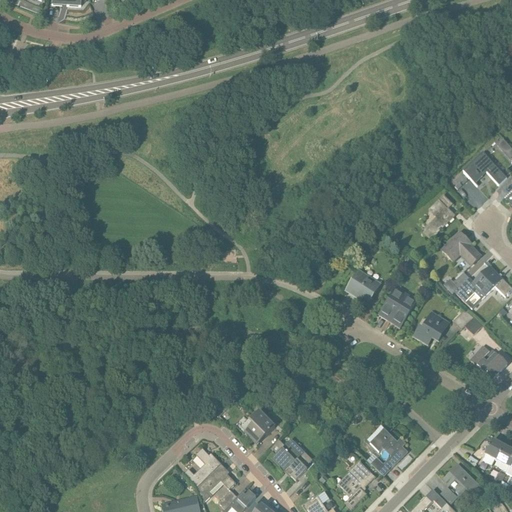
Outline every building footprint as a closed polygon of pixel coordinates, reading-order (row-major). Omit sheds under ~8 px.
[(51,0),(52,3),(67,3),(66,7),(80,8),(80,0),(51,0)] [(508,146),(504,142),(498,147),(502,151),(508,146)] [(499,187),(506,179),(483,155),(464,174),(477,188),(478,187),(475,184),(480,179),(482,181),(483,180),(477,174),(482,169),(499,187)] [(438,236),(437,236),(441,232),(441,231),(455,218),(448,211),(452,207),(443,197),(428,212),(436,220),(422,234),(431,243),(438,236)] [(460,258),(470,268),(480,258),(468,245),(466,247),(463,244),(466,241),(460,235),(442,253),(453,265),(460,258)] [(495,289),(505,299),(507,296),(508,297),(510,295),(509,295),(511,292),(511,290),(490,268),(474,284),(469,280),(459,290),(458,291),(454,294),(464,305),(469,301),(463,294),(469,289),(482,302),(495,289)] [(381,285),(360,273),(347,294),(349,292),(362,301),(361,303),(367,307),(381,285)] [(454,284),(454,285),(459,290),(469,280),(464,274),(454,284)] [(458,291),(459,290),(454,284),(450,281),(444,287),(453,296),(454,294),(458,291)] [(402,295),(396,291),(378,320),(379,320),(381,316),(389,320),(390,320),(394,322),(392,325),(400,330),(416,304),(409,299),(410,298),(403,293),(402,295)] [(502,319),(507,314),(503,309),(498,314),(502,319)] [(461,332),(465,328),(474,319),(465,311),(453,323),(461,332)] [(422,329),(420,328),(414,339),(428,347),(433,339),(438,343),(449,325),(432,313),(422,329)] [(475,318),(474,319),(465,328),(473,337),(483,326),(475,318)] [(457,340),(464,347),(468,342),(462,335),(457,340)] [(490,354),(484,349),(471,362),(492,382),(507,367),(499,358),(492,352),(490,354)] [(276,429),(260,412),(242,429),(257,444),(264,436),(266,439),(276,429)] [(380,463),(375,468),(385,478),(408,454),(384,431),(370,446),(379,454),(383,450),(391,458),(383,466),(380,463)] [(296,482),(308,471),(306,469),(312,461),(291,441),(285,448),(279,442),(270,451),(276,457),(273,460),(286,473),(289,470),(292,473),(289,476),(296,482)] [(493,442),(486,456),(497,462),(505,448),(493,442)] [(511,462),(511,452),(505,448),(497,462),(509,468),(511,462)] [(197,490),(219,468),(221,466),(214,459),(212,461),(203,451),(196,457),(207,468),(196,478),(189,471),(184,476),(197,489),(197,490)] [(350,500),(345,505),(352,511),(367,496),(363,492),(375,479),(360,463),(337,487),(350,500)] [(456,494),(464,503),(479,488),(458,467),(443,482),(450,488),(455,482),(459,486),(456,489),(456,494)] [(221,483),(229,492),(236,485),(219,468),(197,490),(203,506),(212,497),(209,494),(221,483)] [(499,474),(494,484),(499,486),(505,477),(499,474)] [(447,489),(441,496),(452,506),(457,499),(447,489)] [(244,491),(237,499),(225,511),(230,511),(232,510),(234,511),(249,511),(250,511),(247,509),(256,499),(250,493),(248,495),(244,491)] [(433,491),(426,498),(432,504),(434,503),(443,511),(453,511),(439,497),(433,491)] [(218,505),(225,511),(237,499),(231,493),(218,505)] [(424,511),(432,504),(426,498),(412,511),(424,511)] [(164,511),(199,511),(197,499),(163,507),(164,511)] [(326,511),(318,499),(305,507),(307,511),(334,511),(333,510),(330,511),(326,511)]
